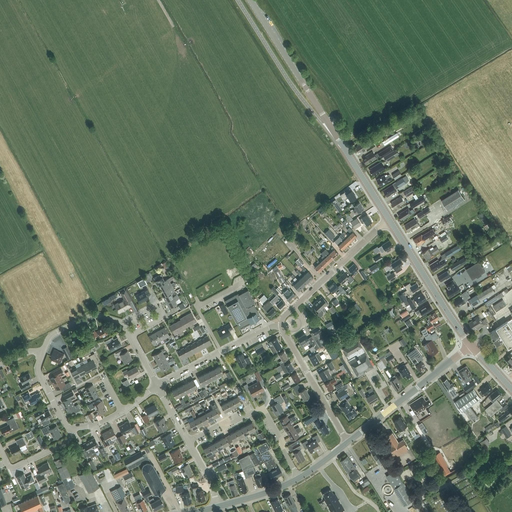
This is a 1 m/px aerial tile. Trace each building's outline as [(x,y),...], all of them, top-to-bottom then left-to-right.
[(74,0),(80,8),(93,0),(74,0)] [(374,144),(383,138),(381,135),(379,137),(377,133),(370,138),(374,144)] [(399,137),(397,133),(383,142),(385,146),(399,137)] [(360,153),(369,147),(365,141),(356,147),(357,148),(356,149),(358,152),(359,152),(360,153)] [(382,151),(384,156),(393,150),(391,146),(382,151)] [(388,154),(391,159),(399,154),(396,149),(388,154)] [(377,160),(381,158),(384,156),(382,151),(378,154),(377,154),(374,155),(372,152),(363,158),(364,159),(363,159),(365,164),(366,163),(367,164),(376,158),(377,160)] [(374,176),(385,169),(380,162),(370,169),(371,170),(370,171),(372,175),(374,175),(374,176)] [(392,175),(395,179),(402,175),(399,170),(392,175)] [(388,182),(392,179),(389,175),(385,177),(384,175),(376,180),(380,186),(388,181),(388,182)] [(395,190),(405,183),(402,178),(392,184),(392,185),(386,188),(387,189),(383,191),(387,197),(396,191),(395,190)] [(415,192),(412,186),(403,192),(407,197),(415,192)] [(459,189),(441,200),(448,210),(465,199),(459,189)] [(350,201),(356,198),(352,191),(347,194),(345,192),(340,195),(344,200),(348,197),(350,201)] [(412,208),(426,200),(423,196),(410,204),(412,208)] [(396,209),(404,203),(400,197),(392,202),(393,203),(391,204),(394,208),(395,207),(396,209)] [(355,215),(364,209),(359,203),(354,206),(355,209),(353,210),(355,215)] [(403,220),(411,215),(407,208),(399,213),(400,214),(398,215),(401,219),(402,219),(403,220)] [(420,219),(426,215),(423,210),(417,214),(420,219)] [(366,225),(372,222),(367,215),(357,221),(360,226),(363,224),(362,224),(364,222),(366,225)] [(451,219),(453,218),(452,215),(449,217),(449,216),(442,221),(445,226),(452,222),(451,219)] [(409,232),(419,225),(415,219),(404,225),(409,232)] [(494,226),(490,228),(495,237),(499,235),(494,226)] [(348,236),(352,241),(357,236),(353,232),(349,227),(347,230),(351,234),(348,236)] [(425,239),(434,233),(432,230),(423,236),(422,235),(414,240),(417,245),(423,242),(423,243),(426,241),(425,239)] [(347,245),(352,241),(348,236),(344,232),(342,234),(346,238),(344,240),(343,241),(347,245)] [(342,250),(347,245),(343,241),(344,240),(340,236),(337,239),(341,243),(338,246),(342,250)] [(391,248),(390,248),(393,246),(389,240),(382,245),(378,248),(381,253),(386,250),(386,251),(388,251),(390,250),(391,248)] [(445,253),(448,257),(461,249),(460,249),(463,247),(461,243),(445,253)] [(442,249),(439,244),(434,248),(433,247),(430,249),(430,248),(422,253),(426,259),(432,256),(432,255),(442,249)] [(333,250),(330,253),(334,258),(338,253),(334,249),(335,249),(333,247),(331,248),(333,250)] [(328,255),(325,258),(329,262),(334,258),(330,253),(328,251),(326,253),(328,255)] [(323,259),(320,262),(324,267),(329,262),(325,258),(323,256),(321,257),(323,259)] [(456,263),(459,267),(468,261),(465,257),(456,263)] [(306,273),(303,276),(308,281),(313,277),(305,268),(302,265),(304,264),(299,258),(295,262),(300,267),(303,270),(306,273)] [(391,270),(393,268),(394,268),(396,272),(402,269),(400,265),(403,263),(402,261),(401,259),(400,259),(400,258),(391,264),(391,263),(388,265),(391,270)] [(442,265),(446,263),(443,259),(440,262),(438,260),(430,265),(434,271),(442,266),(442,265)] [(324,267),(320,262),(318,260),(316,262),(318,264),(315,267),(319,272),(324,267)] [(479,261),(466,269),(472,279),(485,271),(479,261)] [(372,273),(380,268),(377,263),(369,268),(372,273)] [(356,270),(358,269),(354,264),(348,269),(354,275),(358,272),(356,270)] [(282,287),(284,289),(285,290),(282,293),(282,294),(285,297),(286,296),(289,299),(295,294),(291,289),(291,290),(289,287),(290,286),(285,281),(283,276),(276,265),(272,269),(278,278),(281,284),(283,286),(282,287)] [(301,277),(298,280),(304,286),(308,281),(303,276),(297,270),(295,271),(301,277)] [(449,270),(447,271),(438,277),(440,281),(445,278),(445,279),(450,276),(448,274),(450,272),(449,270)] [(390,282),(397,277),(393,272),(391,274),(389,272),(385,275),(390,282)] [(338,279),(342,283),(347,279),(350,283),(354,279),(350,275),(348,277),(344,273),(338,279)] [(164,280),(162,277),(161,274),(154,278),(155,281),(157,287),(160,285),(169,280),(170,280),(168,278),(164,280)] [(304,286),(298,280),(293,275),(292,274),(291,276),(293,279),(296,282),(293,285),(299,291),(304,286)] [(144,278),(137,282),(140,287),(147,283),(144,278)] [(163,291),(175,284),(174,282),(171,284),(169,280),(160,285),(163,291)] [(447,291),(450,297),(460,291),(456,285),(453,280),(446,285),(449,289),(447,291)] [(337,294),(340,292),(343,289),(340,285),(338,287),(334,282),(328,288),(333,293),(335,291),(337,294)] [(408,296),(409,294),(413,292),(419,288),(416,283),(411,286),(410,283),(404,286),(406,290),(402,292),(403,293),(398,296),(402,302),(407,299),(404,294),(406,293),(408,296)] [(171,293),(175,291),(173,288),(176,286),(175,284),(163,291),(166,296),(171,293)] [(279,292),(273,286),(270,289),(275,295),(279,292)] [(462,305),(465,303),(464,302),(466,301),(467,301),(469,300),(472,306),(494,292),(491,286),(472,298),(467,291),(460,295),(461,297),(456,300),(454,301),(455,302),(454,302),(455,304),(456,304),(457,305),(458,304),(459,306),(462,305)] [(139,302),(146,299),(147,300),(148,299),(147,296),(151,294),(148,289),(144,291),(139,293),(136,295),(138,299),(137,300),(138,302),(139,302)] [(225,300),(240,329),(259,319),(257,315),(259,314),(254,304),(255,303),(248,290),(239,294),(238,293),(225,300)] [(506,290),(487,302),(489,305),(508,294),(506,290)] [(128,302),(131,301),(125,291),(121,293),(124,300),(115,305),(119,313),(131,306),(128,302)] [(166,303),(178,296),(177,294),(177,295),(175,291),(171,293),(166,296),(163,297),(166,303)] [(409,304),(412,309),(416,307),(415,306),(418,304),(419,305),(423,303),(422,302),(426,300),(422,293),(414,298),(415,298),(412,300),(410,298),(404,302),(406,306),(409,304)] [(262,307),(268,312),(267,312),(271,316),(276,311),(273,307),(272,308),(270,306),(273,304),(270,301),(267,298),(267,299),(263,295),(259,299),(264,305),(262,307)] [(270,301),(273,304),(275,303),(280,308),(285,303),(281,299),(277,295),(273,298),(270,301)] [(178,296),(166,303),(169,308),(177,304),(175,300),(179,298),(178,296)] [(317,301),(324,308),(328,304),(322,297),(317,301)] [(506,304),(503,299),(493,305),(497,311),(506,304)] [(321,311),(324,308),(317,301),(313,306),(319,312),(317,314),(320,318),(322,316),(322,315),(323,314),(321,311)] [(228,312),(224,303),(219,305),(224,314),(228,312)] [(433,309),(429,304),(425,306),(423,307),(419,309),(419,310),(415,312),(417,315),(421,312),(423,315),(426,313),(427,313),(429,312),(429,311),(433,309)] [(402,318),(409,314),(407,310),(400,314),(402,318)] [(186,316),(192,328),(194,327),(193,325),(192,324),(196,322),(191,312),(186,316)] [(431,315),(431,314),(428,315),(429,318),(427,320),(429,323),(426,326),(429,331),(433,329),(431,327),(433,326),(431,323),(438,318),(435,312),(431,315)] [(511,312),(511,313),(511,318),(496,329),(490,333),(494,338),(498,336),(499,338),(499,339),(494,342),(497,347),(502,344),(501,342),(504,341),(508,348),(511,346),(511,312)] [(192,328),(186,316),(180,319),(181,320),(185,328),(186,327),(189,326),(189,327),(190,329),(192,328)] [(482,321),(481,319),(480,319),(478,316),(474,318),(474,319),(467,324),(472,331),(478,327),(479,328),(488,322),(486,319),(482,321)] [(409,327),(414,324),(411,318),(406,321),(409,327)] [(185,328),(181,320),(175,323),(182,335),(184,334),(183,332),(182,331),(186,329),(186,327),(185,328)] [(182,335),(175,323),(170,326),(175,335),(178,333),(179,334),(180,336),(182,335)] [(229,330),(233,329),(230,324),(224,327),(225,328),(218,331),(222,339),(231,334),(229,330)] [(320,348),(322,346),(320,343),(318,340),(319,340),(317,338),(320,336),(321,337),(325,335),(324,332),(322,333),(321,331),(317,325),(311,329),(313,332),(311,334),(312,336),(319,347),(320,348)] [(402,329),(407,340),(413,337),(408,326),(402,329)] [(100,338),(108,334),(104,327),(95,332),(94,330),(91,332),(94,338),(98,336),(100,338)] [(161,329),(165,338),(168,336),(170,339),(172,338),(171,335),(169,335),(165,327),(161,329)] [(421,331),(425,338),(427,342),(423,345),(430,355),(438,350),(432,341),(439,337),(435,331),(430,334),(430,333),(428,333),(425,328),(421,331)] [(165,338),(161,329),(155,332),(160,341),(163,339),(164,342),(166,341),(166,339),(165,338)] [(160,341),(155,332),(149,336),(153,345),(158,342),(159,345),(161,344),(161,342),(160,341)] [(315,349),(319,347),(312,336),(308,339),(305,333),(298,338),(300,341),(299,341),(299,342),(302,347),(303,347),(309,343),(310,344),(312,343),(313,345),(315,349)] [(205,338),(202,339),(206,347),(212,344),(207,335),(204,337),(205,338)] [(111,351),(121,345),(117,338),(114,340),(113,337),(105,341),(106,345),(107,344),(111,351)] [(199,341),(196,343),(199,350),(206,347),(202,339),(201,338),(198,340),(199,341)] [(277,350),(282,347),(276,338),(271,341),(269,342),(272,346),(270,347),(273,353),(277,351),(277,350)] [(345,356),(348,360),(350,363),(357,376),(364,372),(367,370),(373,367),(366,354),(358,340),(343,349),(346,355),(345,356)] [(193,344),(190,346),(194,353),(199,350),(196,343),(195,342),(192,343),(193,344)] [(255,350),(258,355),(265,351),(263,346),(263,345),(262,343),(255,347),(256,349),(255,350)] [(187,347),(184,349),(188,356),(194,353),(190,346),(189,345),(186,346),(187,347)] [(67,346),(62,349),(67,360),(72,357),(67,346)] [(155,359),(164,355),(162,352),(165,350),(164,348),(160,350),(161,351),(153,356),(155,359)] [(188,356),(184,349),(183,348),(180,349),(181,350),(178,352),(182,360),(188,356)] [(50,359),(60,363),(64,354),(58,352),(58,351),(54,349),(52,353),(53,354),(50,359)] [(384,353),(377,357),(380,360),(386,357),(388,361),(394,358),(390,350),(384,354),(384,353)] [(415,362),(414,363),(417,368),(418,367),(420,371),(421,370),(422,370),(423,369),(423,368),(425,367),(423,364),(424,364),(418,356),(420,355),(417,350),(415,352),(416,354),(411,357),(415,362)] [(124,364),(132,360),(127,351),(123,353),(121,351),(115,354),(117,357),(120,355),(124,364)] [(280,365),(287,360),(286,359),(288,358),(284,351),(279,354),(282,360),(279,362),(280,365)] [(88,362),(92,370),(97,367),(96,364),(99,363),(94,353),(89,356),(91,360),(88,362)] [(317,357),(320,356),(318,353),(316,355),(315,354),(310,358),(313,364),(319,361),(317,357)] [(167,354),(164,355),(155,359),(158,365),(167,360),(165,357),(168,356),(167,354)] [(248,366),(251,364),(248,357),(244,359),(242,354),(236,358),(240,367),(241,369),(242,369),(241,366),(246,364),(248,366)] [(170,359),(167,360),(158,365),(162,372),(170,367),(168,362),(171,361),(170,359)] [(377,364),(379,369),(387,364),(385,359),(377,364)] [(289,363),(287,360),(280,365),(284,372),(286,372),(288,371),(289,371),(294,368),(290,362),(289,363)] [(92,370),(88,362),(84,364),(83,361),(81,362),(83,365),(82,365),(86,372),(92,370)] [(335,367),(331,361),(326,364),(330,370),(335,367)] [(83,365),(81,362),(79,363),(81,366),(77,368),(81,377),(84,376),(83,374),(86,372),(82,365),(83,365)] [(410,372),(405,364),(398,369),(403,377),(405,375),(407,378),(411,375),(409,373),(410,372)] [(214,369),(218,376),(219,379),(222,377),(221,375),(223,373),(220,366),(214,369)] [(472,374),(466,366),(458,371),(466,383),(471,379),(469,376),(472,374)] [(53,384),(62,379),(60,376),(64,374),(61,367),(52,372),(55,376),(50,379),(53,384)] [(81,377),(77,368),(73,370),(71,367),(69,368),(70,371),(75,379),(78,377),(79,378),(81,377)] [(136,375),(139,373),(136,367),(127,371),(127,370),(123,372),(125,377),(129,375),(131,379),(136,376),(136,375)] [(218,376),(214,369),(209,372),(213,379),(214,381),(216,380),(215,378),(218,376)] [(322,380),(327,377),(327,378),(331,376),(327,369),(324,371),(319,374),(322,380)] [(262,378),(257,370),(254,372),(257,378),(256,379),(257,381),(262,378)] [(213,379),(209,372),(203,374),(207,382),(213,379)] [(295,382),(300,379),(296,372),(291,375),(291,376),(288,377),(290,381),(293,380),(295,382)] [(29,373),(20,378),(23,384),(19,386),(22,390),(31,385),(28,381),(32,379),(29,373)] [(280,373),(274,376),(277,381),(283,378),(280,373)] [(203,374),(198,377),(202,385),(202,384),(203,387),(206,386),(205,383),(207,382),(203,374)] [(395,389),(402,386),(396,377),(390,380),(395,389)] [(53,384),(56,390),(62,386),(64,390),(72,386),(69,382),(65,384),(62,379),(53,384)] [(332,385),(337,382),(335,379),(330,381),(325,384),(329,391),(334,388),(332,385)] [(450,384),(447,379),(446,379),(445,379),(444,380),(443,381),(448,390),(449,390),(453,396),(457,393),(453,387),(454,386),(452,383),(450,384)] [(188,382),(192,390),(193,392),(195,391),(193,389),(197,387),(193,380),(188,382)] [(479,380),(475,383),(473,381),(463,388),(466,392),(480,383),(479,380)] [(259,394),(264,391),(259,381),(254,384),(259,394)] [(187,393),(188,396),(191,395),(189,391),(192,390),(188,382),(183,385),(187,393)] [(85,394),(95,388),(92,384),(85,388),(86,390),(84,392),(85,394)] [(247,384),(243,386),(246,392),(250,390),(253,396),(259,394),(254,384),(249,387),(247,384)] [(485,395),(492,389),(488,384),(484,387),(483,386),(480,389),(481,389),(478,392),(482,397),(485,394),(485,395)] [(187,393),(183,385),(177,388),(181,395),(182,397),(184,396),(183,394),(187,393)] [(344,389),(347,388),(345,385),(337,391),(338,392),(338,393),(336,394),(340,401),(348,395),(344,389)] [(294,390),(297,396),(301,394),(304,400),(310,396),(305,388),(301,390),(299,387),(294,390)] [(370,395),(366,397),(370,403),(371,402),(371,403),(373,402),(373,401),(378,398),(371,387),(367,390),(370,395)] [(181,395),(177,388),(172,391),(177,400),(179,399),(178,397),(181,395)] [(474,388),(461,398),(454,402),(461,412),(464,410),(471,420),(478,416),(470,406),(481,398),(474,388)] [(65,407),(73,403),(71,399),(76,397),(72,390),(63,395),(66,400),(62,402),(65,407)] [(488,397),(493,403),(485,409),(491,416),(502,406),(497,400),(499,398),(498,397),(502,395),(497,390),(494,392),(488,397)] [(38,398),(41,397),(39,392),(36,394),(36,393),(31,396),(28,392),(22,396),(25,402),(29,400),(31,405),(40,401),(38,398)] [(97,392),(89,396),(90,398),(88,399),(89,401),(91,400),(99,396),(97,392)] [(229,396),(231,400),(235,406),(241,403),(238,396),(234,398),(232,394),(229,396)] [(273,411),(276,415),(283,411),(279,404),(284,401),(280,395),(275,398),(277,402),(271,406),(274,411),(273,411)] [(425,407),(431,403),(429,400),(426,402),(422,396),(410,404),(416,414),(426,408),(425,407)] [(225,403),(228,410),(235,406),(231,400),(228,401),(226,398),(224,399),(226,402),(225,403)] [(96,410),(104,406),(101,401),(94,405),(93,402),(87,405),(90,410),(95,407),(96,410)] [(220,401),(218,402),(220,406),(221,405),(225,412),(228,410),(225,403),(222,404),(220,401)] [(349,419),(357,412),(353,408),(352,409),(347,401),(346,401),(340,406),(343,411),(344,410),(346,413),(345,414),(349,419)] [(220,415),(216,408),(218,407),(215,402),(211,404),(213,409),(210,411),(214,418),(220,415)] [(73,403),(65,407),(68,412),(73,409),(75,413),(81,410),(78,404),(74,406),(73,403)] [(146,409),(149,416),(158,411),(155,404),(146,409)] [(104,406),(96,410),(97,413),(94,415),(95,417),(107,411),(104,406)] [(511,407),(511,406),(504,411),(506,412),(498,418),(501,422),(509,416),(511,413),(511,407)] [(206,410),(204,412),(209,421),(214,418),(210,411),(209,407),(206,409),(206,410)] [(40,416),(42,420),(41,421),(43,425),(50,422),(49,418),(52,417),(48,410),(45,412),(43,409),(34,413),(37,418),(40,416)] [(201,411),(203,415),(200,416),(204,424),(209,421),(204,412),(203,410),(201,411)] [(150,420),(146,414),(141,417),(145,423),(150,420)] [(282,425),(295,417),(294,415),(288,418),(286,415),(279,420),(282,425)] [(200,416),(194,419),(198,427),(204,424),(200,416)] [(304,422),(307,425),(317,419),(315,416),(304,422)] [(405,431),(403,428),(407,425),(402,416),(401,417),(400,416),(399,417),(399,418),(394,421),(396,424),(396,425),(398,428),(399,430),(401,433),(405,431)] [(4,435),(12,431),(10,427),(17,424),(14,417),(6,421),(8,425),(1,428),(4,435)] [(191,418),(192,420),(189,422),(193,429),(198,427),(194,419),(193,417),(191,418)] [(285,430),(293,426),(291,422),(297,419),(295,417),(282,425),(285,430)] [(164,421),(165,420),(164,418),(154,423),(159,432),(167,428),(164,421)] [(314,422),(319,431),(321,430),(323,433),(329,430),(325,423),(322,424),(319,419),(314,422)] [(140,429),(137,424),(131,427),(129,421),(124,424),(128,432),(131,430),(133,434),(134,433),(135,435),(139,433),(138,430),(140,429)] [(250,432),(251,432),(254,430),(256,433),(258,432),(256,428),(256,429),(252,422),(246,425),(250,432)] [(485,428),(488,433),(497,426),(493,422),(485,428)] [(125,433),(128,432),(124,424),(119,426),(123,434),(120,436),(123,442),(126,440),(125,438),(127,437),(125,433)] [(54,439),(61,436),(58,430),(59,430),(56,426),(50,429),(48,425),(41,429),(44,435),(50,432),(54,439)] [(250,432),(246,425),(241,428),(245,435),(246,435),(249,433),(251,436),(253,435),(251,432),(250,432)] [(288,435),(300,428),(299,426),(295,429),(293,426),(285,430),(288,435)] [(511,435),(506,426),(501,430),(507,438),(511,435)] [(245,435),(241,428),(235,431),(239,438),(240,438),(243,436),(245,439),(248,438),(246,435),(245,435)] [(300,428),(288,435),(291,440),(299,436),(297,433),(301,430),(300,428)] [(120,444),(123,442),(120,436),(117,438),(112,429),(107,431),(111,439),(114,438),(116,441),(118,440),(120,444)] [(31,431),(26,433),(29,439),(34,437),(31,431)] [(111,439),(107,431),(102,434),(104,438),(101,439),(105,447),(113,443),(111,439)] [(239,438),(235,431),(230,434),(234,441),(238,439),(240,442),(242,441),(240,438),(239,438)] [(257,434),(261,441),(266,438),(262,431),(257,434)] [(397,457),(409,450),(406,446),(407,445),(403,439),(399,442),(392,432),(386,436),(391,445),(387,447),(392,455),(395,453),(397,457)] [(167,448),(175,444),(171,437),(173,436),(171,433),(162,438),(167,448)] [(311,442),(315,449),(320,447),(317,441),(320,439),(317,434),(312,437),(313,440),(311,442)] [(40,446),(44,444),(40,435),(36,437),(40,446)] [(22,451),(20,447),(26,444),(23,437),(15,440),(18,445),(10,448),(13,455),(22,451)] [(221,439),(225,446),(228,444),(230,448),(232,447),(230,443),(229,443),(226,437),(221,439)] [(89,441),(93,449),(99,446),(94,438),(89,441)] [(484,448),(491,443),(487,438),(480,443),(484,448)] [(215,442),(219,449),(223,447),(225,451),(227,450),(225,446),(221,439),(215,442)] [(299,450),(301,449),(300,446),(300,445),(299,443),(300,442),(298,439),(290,444),(293,449),(296,448),(297,451),(293,453),(299,462),(304,459),(299,450)] [(315,449),(311,442),(308,443),(306,440),(301,443),(304,448),(307,446),(311,452),(315,449)] [(95,452),(93,449),(89,441),(83,444),(85,446),(82,447),(83,449),(81,450),(85,457),(95,452)] [(256,454),(256,455),(260,464),(264,462),(269,472),(272,479),(277,476),(278,477),(283,474),(278,467),(272,458),(273,458),(267,449),(270,447),(266,441),(253,448),(256,454)] [(219,454),(220,453),(221,453),(219,449),(215,442),(210,445),(214,452),(217,450),(219,454)] [(385,469),(386,468),(392,464),(386,454),(383,456),(380,451),(376,446),(373,442),(368,445),(371,451),(372,454),(376,460),(379,459),(385,469)] [(216,456),(214,452),(210,445),(204,449),(207,456),(212,453),(214,457),(216,456)] [(103,447),(98,450),(102,457),(107,454),(103,447)] [(179,452),(181,451),(180,448),(170,453),(175,463),(183,459),(179,452)] [(128,467),(129,469),(142,462),(143,464),(142,467),(142,471),(155,494),(165,488),(160,477),(160,476),(159,474),(158,474),(153,465),(150,463),(147,455),(144,457),(142,454),(145,453),(144,449),(124,459),(128,467)] [(245,478),(252,476),(251,474),(255,472),(253,466),(254,465),(255,466),(259,463),(260,464),(256,455),(255,455),(254,452),(249,455),(249,454),(239,459),(242,470),(245,478)] [(158,457),(160,462),(168,458),(165,453),(158,457)] [(354,464),(347,456),(340,461),(343,465),(348,473),(348,472),(355,481),(362,476),(354,464)] [(75,486),(62,457),(54,461),(67,490),(75,486)] [(89,461),(94,471),(97,469),(92,460),(89,461)] [(44,474),(51,470),(47,462),(42,465),(38,468),(41,474),(36,476),(40,483),(46,479),(44,474)] [(142,463),(131,468),(133,471),(142,466),(143,464),(142,463)] [(180,473),(182,471),(185,477),(192,474),(189,469),(190,468),(188,464),(178,470),(180,473)] [(99,487),(90,469),(79,475),(88,492),(99,487)] [(132,472),(123,476),(126,481),(134,476),(132,472)] [(258,486),(264,484),(262,476),(261,476),(259,472),(255,474),(256,478),(255,478),(258,486)] [(241,492),(247,490),(245,483),(244,483),(241,473),(235,475),(236,479),(239,478),(241,484),(239,485),(241,492)] [(29,484),(34,481),(31,474),(25,477),(24,474),(17,477),(22,487),(29,484)] [(365,486),(372,482),(370,478),(363,482),(365,486)] [(232,495),(238,493),(235,484),(234,484),(233,481),(231,482),(231,480),(228,481),(232,495)] [(404,482),(394,488),(394,489),(405,506),(414,499),(404,482)] [(57,485),(59,492),(60,491),(66,503),(68,502),(69,504),(72,502),(62,483),(57,485)] [(198,500),(205,499),(203,490),(200,491),(198,484),(192,485),(194,495),(197,494),(198,500)] [(185,503),(191,501),(189,492),(184,493),(183,491),(184,491),(183,485),(176,487),(177,493),(181,492),(181,494),(182,497),(183,497),(185,503)] [(116,501),(117,502),(116,502),(120,510),(121,509),(122,511),(126,511),(129,510),(126,504),(127,504),(124,498),(123,499),(122,497),(126,495),(120,486),(110,491),(116,501)] [(141,491),(142,492),(143,496),(144,496),(146,500),(149,498),(147,495),(152,493),(150,488),(141,491)] [(334,494),(331,489),(323,493),(326,499),(324,499),(331,511),(339,511),(345,509),(335,493),(334,494)] [(295,505),(296,504),(291,494),(283,497),(288,508),(289,507),(291,511),(296,511),(298,511),(295,505)] [(24,501),(29,511),(32,511),(38,510),(39,511),(40,511),(44,511),(41,505),(42,505),(38,495),(24,501)] [(149,500),(151,503),(154,509),(164,504),(160,497),(155,501),(153,498),(149,500)] [(138,509),(139,509),(141,511),(144,510),(145,510),(146,510),(146,509),(147,508),(143,499),(141,500),(140,498),(136,500),(137,502),(136,502),(138,506),(137,506),(138,509)] [(282,511),(283,511),(282,510),(283,509),(281,505),(282,505),(281,503),(280,504),(278,498),(271,502),(275,511),(276,511),(277,511),(282,511)] [(29,511),(24,501),(21,502),(18,503),(12,506),(15,511),(18,510),(17,507),(20,506),(22,511),(21,511),(29,511)]
